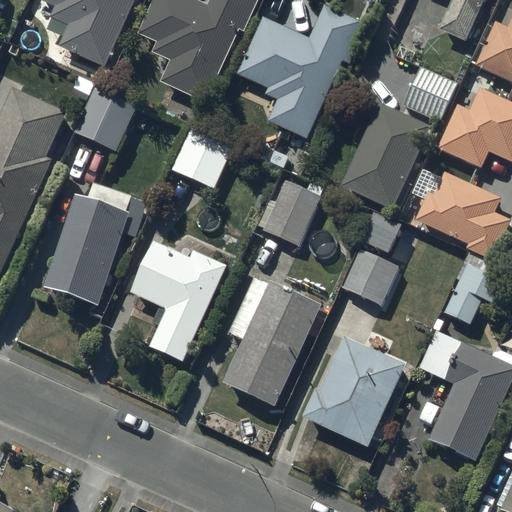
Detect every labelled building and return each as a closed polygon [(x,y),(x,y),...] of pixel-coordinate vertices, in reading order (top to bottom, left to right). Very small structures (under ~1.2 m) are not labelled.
[(40,0),(57,7),(47,30),(66,38),(61,49),(107,69),(136,0),(40,0)] [(174,62),(163,84),(205,105),(241,31),(247,34),(263,0),(212,0),(210,6),(196,0),(157,0),(140,36),(159,46),(155,53),(174,62)] [(470,43),(488,0),(455,0),(442,31),(470,43)] [(312,40),(266,19),(240,75),(271,90),(268,97),(280,103),(270,123),(311,142),(365,25),(327,7),(312,40)] [(499,24),(479,67),(511,83),(511,23),(509,29),(499,24)] [(423,69),(405,108),(444,126),(462,87),(423,69)] [(97,89),(76,136),(119,155),(140,108),(97,89)] [(460,108),(441,150),(484,170),(492,154),(511,162),(511,102),(483,89),(472,113),(460,108)] [(70,115),(16,90),(0,126),(0,279),(1,280),(55,163),(50,160),(70,115)] [(383,104),(344,188),(394,212),(433,127),(383,104)] [(195,124),(173,172),(218,191),(239,144),(195,124)] [(437,198),(431,195),(418,222),(470,247),(468,252),(495,265),(511,229),(511,223),(497,216),(504,201),(448,175),(437,198)] [(286,189),(265,231),(300,248),(321,205),(286,189)] [(132,215),(78,197),(48,290),(103,308),(132,215)] [(406,228),(376,215),(364,242),(394,255),(406,228)] [(187,364),(230,268),(197,253),(194,261),(158,244),(134,297),(169,313),(153,349),(187,364)] [(400,268),(362,251),(344,290),(383,307),(400,268)] [(510,285),(469,267),(447,314),(475,327),(486,301),(500,307),(510,285)] [(325,308),(274,284),(227,384),(279,408),(312,337),(318,340),(330,316),(323,313),(325,308)] [(511,394),(511,365),(439,332),(421,370),(457,387),(432,442),(480,464),(511,394)] [(319,392),(306,420),(371,450),(410,366),(349,338),(323,394),(319,392)] [(0,511),(15,511),(0,502),(0,511)]
